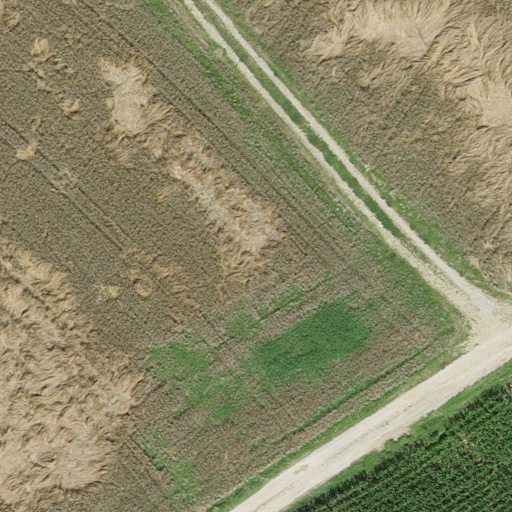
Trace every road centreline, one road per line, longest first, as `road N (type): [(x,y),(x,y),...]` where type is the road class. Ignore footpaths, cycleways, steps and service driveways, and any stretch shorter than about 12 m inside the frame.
road 1 (track): [(201,0),(511,336)]
road 2 (track): [(511,343),(251,511)]
